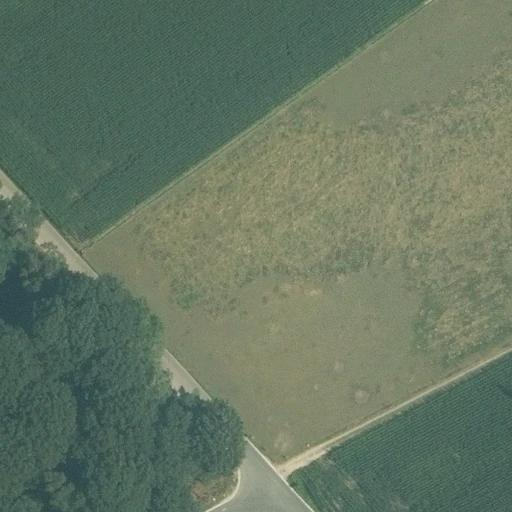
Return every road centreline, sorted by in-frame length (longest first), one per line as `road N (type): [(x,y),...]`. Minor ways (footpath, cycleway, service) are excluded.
road 1 (unclassified): [(267,483),(0,185)]
road 2 (track): [(267,483),(511,352)]
